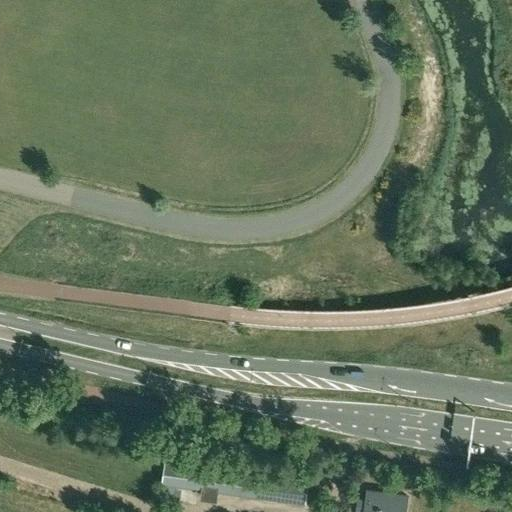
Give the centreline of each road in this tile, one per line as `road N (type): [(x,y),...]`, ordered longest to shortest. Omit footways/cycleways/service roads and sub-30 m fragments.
road 1 (tertiary): [(0,343),(231,399),(511,444)]
road 2 (tertiary): [(511,398),(145,354),(0,324)]
